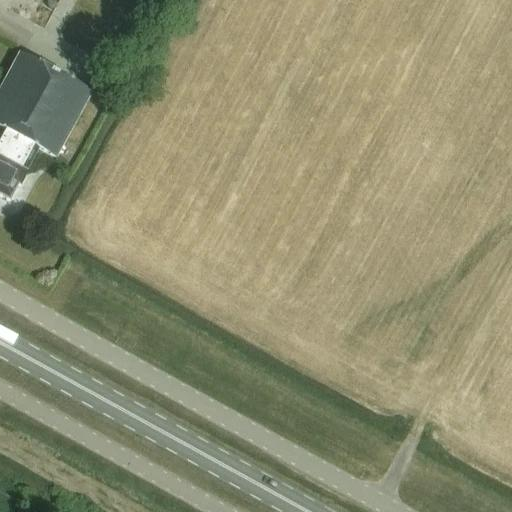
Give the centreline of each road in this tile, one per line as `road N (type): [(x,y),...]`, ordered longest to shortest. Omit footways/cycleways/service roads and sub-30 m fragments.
road 1 (unclassified): [(395,511),(0,291)]
road 2 (primary): [(305,511),(0,344)]
road 3 (unclassified): [(220,511),(0,390)]
road 4 (track): [(412,439),(511,260)]
